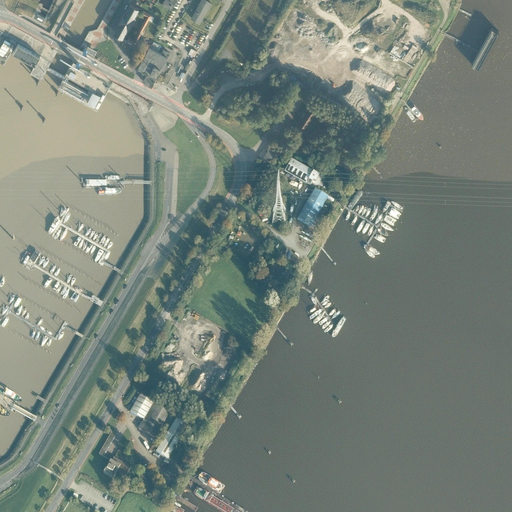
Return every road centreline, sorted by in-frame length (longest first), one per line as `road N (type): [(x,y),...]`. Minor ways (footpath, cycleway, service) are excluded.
road 1 (track): [(39,420),(152,220),(152,146)]
road 2 (unclassified): [(148,252),(28,460),(0,482)]
road 3 (tertiary): [(240,161),(236,189),(115,398)]
road 4 (unclassified): [(148,252),(211,185),(212,155),(196,118)]
road 5 (tertiary): [(0,13),(137,86)]
road 6 (tertiary): [(115,398),(50,511)]
road 7 (unclassified): [(172,105),(231,0)]
